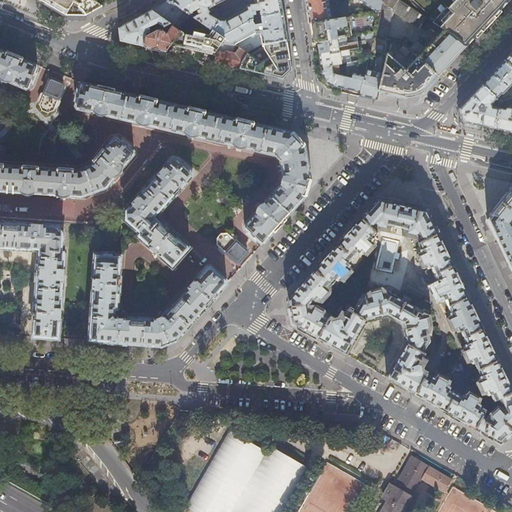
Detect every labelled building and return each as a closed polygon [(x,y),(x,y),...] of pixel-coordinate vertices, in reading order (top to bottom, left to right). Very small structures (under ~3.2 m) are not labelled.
[(41,0),(42,0),(66,14),(86,15),(102,6),(94,0),(41,0)] [(159,6),(151,10),(171,23),(180,30),(184,32),(194,18),(192,17),(188,13),(169,0),(159,6)] [(169,0),(188,13),(198,8),(201,13),(192,17),(194,18),(210,29),(211,28),(222,36),(230,31),(223,19),(220,19),(211,13),(210,12),(213,11),(211,7),(213,6),(219,17),(222,18),(221,16),(220,14),(217,8),(215,4),(212,0),(169,0)] [(221,5),(217,8),(220,14),(245,0),(244,0),(232,0),(221,6),(221,5)] [(246,3),(245,0),(220,14),(221,16),(246,3)] [(280,0),(253,0),(254,3),(247,4),(245,6),(246,7),(223,19),(230,31),(251,19),(251,11),(260,9),(260,12),(256,12),(257,16),(261,15),(282,12),(280,0)] [(305,0),(306,7),(309,23),(314,22),(331,19),(327,0),(359,0),(376,12),(379,11),(381,1),(379,0),(305,0)] [(433,22),(398,0),(397,0),(392,8),(381,1),(379,11),(374,33),(374,36),(386,39),(392,11),(419,29),(420,27),(423,30),(424,30),(425,30),(426,30),(426,29),(428,27),(440,33),(426,48),(417,40),(409,49),(413,53),(438,76),(446,67),(457,55),(466,46),(452,35),(443,30),(444,29),(433,22)] [(379,0),(381,1),(392,8),(397,0),(379,0)] [(493,17),(500,10),(509,0),(455,0),(448,8),(447,7),(433,22),(444,29),(443,30),(452,35),(466,46),(475,36),(482,29),(490,20),(493,17)] [(164,27),(171,23),(151,10),(141,16),(119,28),(120,40),(131,43),(144,46),(147,36),(149,30),(156,26),(155,24),(158,23),(164,27)] [(495,18),(501,11),(500,10),(493,17),(495,18)] [(379,11),(376,12),(348,16),(341,17),(331,19),(314,22),(316,31),(317,42),(354,36),(366,34),(374,33),(379,11)] [(284,25),(282,12),(261,15),(262,22),(256,23),(251,19),(230,31),(222,36),(225,38),(230,41),(234,44),(255,31),(256,34),(260,34),(260,36),(261,36),(262,43),(287,39),(284,25)] [(222,36),(211,28),(210,29),(194,18),(184,32),(180,30),(172,43),(205,50),(215,52),(225,38),(222,36)] [(171,23),(164,27),(147,36),(144,46),(164,51),(166,51),(172,43),(180,30),(171,23)] [(374,33),(366,34),(368,46),(371,45),(374,36),(374,33)] [(354,36),(317,42),(318,47),(319,54),(359,47),(358,41),(355,42),(354,36)] [(387,53),(390,39),(386,39),(374,36),(371,45),(369,55),(376,56),(373,71),(366,70),(365,75),(364,75),(361,91),(359,96),(367,98),(376,100),(378,90),(387,53)] [(227,45),(230,41),(225,38),(215,52),(214,54),(216,55),(214,62),(226,65),(239,68),(242,61),(247,53),(245,52),(240,48),(236,54),(225,51),(227,45)] [(245,52),(247,53),(242,61),(239,68),(259,73),(282,78),(292,70),(289,53),(287,39),(262,43),(263,47),(250,53),(247,51),(245,52)] [(371,45),(368,46),(359,47),(319,54),(320,59),(321,66),(338,64),(347,62),(360,60),(368,59),(369,55),(371,45)] [(0,77),(1,80),(5,81),(7,82),(10,81),(26,88),(29,87),(31,82),(32,82),(36,73),(35,72),(37,67),(36,64),(0,49),(0,77)] [(388,54),(387,53),(378,90),(394,94),(405,97),(424,91),(429,86),(438,76),(413,53),(409,57),(414,61),(406,70),(391,57),(393,55),(391,52),(388,54)] [(357,73),(360,60),(347,62),(344,73),(341,87),(350,89),(361,91),(364,75),(365,75),(357,73)] [(511,73),(511,74),(511,73),(511,67),(504,60),(494,71),(481,84),(500,103),(504,101),(500,97),(511,85),(511,73)] [(338,64),(321,66),(322,70),(323,77),(330,84),(341,87),(344,73),(339,72),(338,64)] [(40,110),(48,113),(52,110),(64,85),(62,83),(50,78),(49,79),(38,104),(40,110)] [(77,90),(75,101),(76,101),(75,106),(77,108),(95,113),(99,115),(102,116),(105,116),(106,115),(138,123),(139,124),(143,125),(145,125),(148,125),(186,134),(188,136),(191,137),(194,137),(197,137),(235,145),(237,147),(240,148),(242,148),(245,148),(276,155),(278,158),(280,160),(283,177),(281,180),(281,184),(263,203),(260,204),(258,206),(256,209),(255,212),(244,224),(244,228),(248,231),(247,232),(255,240),(256,239),(260,242),(264,242),(304,196),(310,178),(304,146),(291,132),(211,113),(198,110),(172,104),(83,83),(80,85),(79,91),(77,90)] [(499,108),(500,103),(481,84),(471,95),(459,108),(463,121),(481,125),(494,128),(499,108)] [(511,109),(510,109),(511,106),(508,105),(508,108),(506,108),(505,109),(505,110),(499,108),(494,128),(509,131),(511,131),(511,109)] [(481,125),(463,121),(466,126),(480,129),(481,125)] [(0,191),(22,193),(24,194),(27,195),(30,195),(33,193),(57,195),(59,196),(62,197),(65,196),(67,195),(81,196),(106,187),(115,176),(118,175),(120,173),(122,170),(123,167),(134,154),(134,150),(130,147),(131,146),(122,139),(121,140),(117,137),(114,137),(91,164),(78,170),(0,164),(0,191)] [(137,235),(172,267),(189,247),(177,236),(177,235),(165,224),(164,224),(155,216),(174,195),(175,195),(186,182),(192,175),(191,169),(178,158),(173,157),(125,210),(125,219),(139,233),(137,235)] [(502,252),(511,272),(511,187),(492,210),(488,214),(490,216),(487,219),(502,252)] [(401,322),(407,343),(404,349),(403,349),(386,377),(416,395),(444,411),(500,443),(511,431),(511,388),(490,342),(471,302),(457,273),(441,238),(427,210),(404,204),(378,198),(343,237),(308,276),(288,298),(292,323),(330,345),(346,354),(366,319),(367,320),(387,315),(401,322)] [(0,245),(32,248),(32,247),(39,248),(38,261),(36,278),(37,278),(35,300),(33,320),(34,320),(33,336),(44,337),(59,338),(66,250),(63,250),(64,232),(59,225),(0,221),(0,245)] [(216,244),(236,262),(239,262),(246,253),(246,251),(227,233),(220,233),(216,238),(216,244)] [(161,345),(177,339),(176,339),(177,338),(199,313),(205,307),(206,307),(217,294),(226,283),(226,280),(210,266),(206,266),(162,315),(156,317),(125,316),(124,317),(120,317),(116,313),(117,309),(118,309),(119,292),(120,292),(121,276),(121,275),(122,255),(114,254),(114,253),(104,252),(104,254),(96,253),(89,340),(109,342),(126,344),(126,343),(138,344),(160,345),(161,345)] [(280,511),(304,466),(269,448),(267,452),(226,431),(185,511),(187,511),(280,511)] [(27,457),(33,457),(33,452),(50,453),(51,437),(48,437),(21,435),(19,456),(27,457)] [(411,457),(394,486),(389,483),(380,498),(383,500),(383,501),(383,502),(382,504),(381,503),(378,502),(372,511),(402,511),(414,493),(421,479),(444,492),(451,480),(411,457)] [(407,511),(417,494),(414,493),(402,511),(407,511)]
